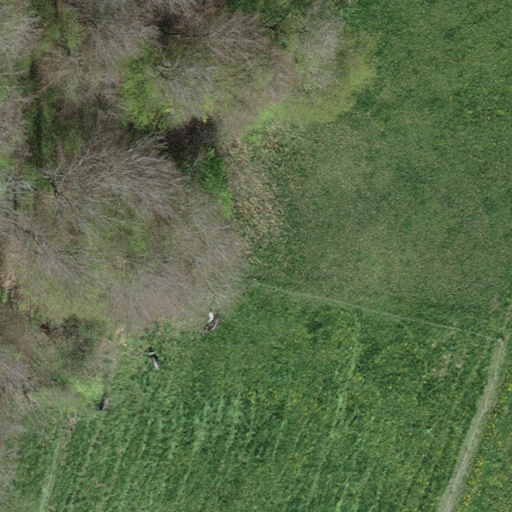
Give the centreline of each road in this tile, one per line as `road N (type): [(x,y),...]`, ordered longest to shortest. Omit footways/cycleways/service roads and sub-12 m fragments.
road 1 (track): [(127,306),(83,424),(62,511)]
road 2 (track): [(470,511),(511,387)]
